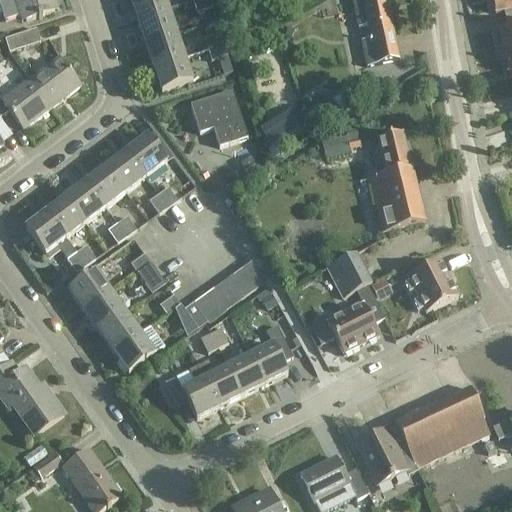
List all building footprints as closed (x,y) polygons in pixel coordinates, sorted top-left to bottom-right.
[(24,24),(52,14),(46,0),(0,0),(0,17),(2,24),(22,18),(24,24)] [(126,0),(135,24),(166,14),(161,0),(126,0)] [(212,11),(209,0),(193,5),(195,16),(212,11)] [(396,63),(382,0),(350,0),(357,30),(365,28),(368,41),(360,43),(366,70),(374,68),(396,63)] [(501,15),(511,12),(511,0),(488,0),(493,17),(501,15)] [(511,12),(501,15),(505,31),(496,33),(497,37),(494,38),(497,50),(500,49),(506,75),(511,73),(511,12)] [(135,24),(143,48),(174,38),(166,14),(135,24)] [(7,56),(38,46),(34,33),(3,43),(7,56)] [(202,42),(206,55),(223,50),(219,37),(202,42)] [(151,72),(182,63),(174,38),(143,48),(151,72)] [(226,60),(223,50),(206,55),(209,65),(216,63),(226,60)] [(232,78),(226,60),(216,63),(222,81),(232,78)] [(28,83),(49,112),(78,90),(57,62),(28,83)] [(190,86),(182,63),(151,72),(159,96),(190,86)] [(0,119),(6,114),(21,133),(49,112),(28,83),(0,104),(0,119)] [(245,143),(230,96),(188,110),(197,138),(211,134),(217,152),(245,143)] [(329,108),(315,118),(324,130),(337,120),(329,108)] [(298,128),(288,114),(259,133),(270,148),(298,128)] [(380,238),(423,227),(412,185),(400,137),(375,144),(377,152),(370,154),(373,168),(381,166),(384,179),(367,184),(380,238)] [(123,157),(143,183),(164,168),(144,141),(123,157)] [(348,153),(359,150),(358,143),(347,145),(346,142),(320,148),(324,163),(349,157),(348,153)] [(143,183),(123,157),(102,172),(122,199),(143,183)] [(250,160),(239,166),(244,174),(255,168),(250,160)] [(83,187),(103,213),(122,199),(102,172),(83,187)] [(62,203),(82,229),(103,213),(83,187),(62,203)] [(167,191),(155,199),(165,212),(177,204),(167,191)] [(157,218),(165,212),(155,199),(148,204),(157,218)] [(43,218),(63,243),(82,229),(62,203),(43,218)] [(63,243),(43,218),(23,233),(27,237),(43,259),(55,249),(66,264),(74,258),(63,243)] [(126,220),(114,228),(124,241),(135,233),(126,220)] [(116,247),(124,241),(114,228),(107,233),(116,247)] [(84,250),(74,258),(83,271),(94,263),(84,250)] [(355,257),(326,273),(342,302),(355,295),(356,294),(366,289),(370,287),(355,257)] [(75,276),(83,271),(74,258),(66,264),(69,268),(75,276)] [(129,267),(136,277),(150,268),(143,258),(129,267)] [(406,281),(424,316),(430,313),(457,300),(439,264),(413,277),(406,281)] [(254,291),(264,284),(250,265),(240,272),(254,291)] [(165,290),(150,268),(136,277),(151,299),(151,298),(165,290)] [(240,272),(231,279),(244,298),(254,291),(240,272)] [(82,316),(108,297),(94,276),(67,295),(82,316)] [(244,298),(231,279),(220,286),(234,306),(244,298)] [(392,300),(385,285),(371,292),(378,307),(392,300)] [(225,312),(234,306),(220,286),(211,293),(225,312)] [(361,308),(312,333),(321,350),(334,343),(342,358),(378,340),(372,328),(383,322),(368,293),(366,289),(356,294),(355,295),(361,308)] [(271,299),(267,292),(253,301),(258,308),(260,306),(266,315),(274,310),(269,301),(271,299)] [(225,312),(211,293),(202,300),(216,319),(225,312)] [(123,318),(108,297),(82,316),(96,337),(123,318)] [(158,309),(166,321),(174,315),(180,311),(173,300),(158,309)] [(202,300),(192,307),(207,326),(216,319),(202,300)] [(207,326),(192,307),(183,314),(197,333),(202,329),(207,326)] [(183,314),(180,311),(174,315),(184,343),(197,333),(183,314)] [(138,338),(123,318),(96,337),(111,357),(138,338)] [(270,349),(247,360),(262,389),(285,378),(276,360),(286,355),(274,330),(263,335),(270,349)] [(148,331),(138,338),(111,357),(126,379),(153,359),(152,359),(162,352),(148,331)] [(220,332),(208,338),(215,352),(227,347),(220,332)] [(206,357),(215,352),(208,338),(199,342),(206,357)] [(262,389),(247,360),(225,371),(239,401),(262,389)] [(207,364),(197,369),(217,412),(239,401),(225,371),(213,377),(207,364)] [(17,377),(8,365),(0,370),(0,403),(6,412),(13,407),(36,438),(62,419),(45,396),(41,399),(23,373),(17,377)] [(162,387),(174,411),(185,406),(194,424),(217,412),(197,369),(188,374),(194,387),(179,394),(173,382),(162,387)] [(393,427),(395,431),(414,473),(487,438),(479,423),(482,422),(467,392),(393,427)] [(511,426),(509,428),(507,423),(490,431),(496,443),(511,435),(511,426)] [(414,473),(395,431),(355,450),(374,490),(404,476),(405,479),(415,474),(414,473)] [(87,511),(105,511),(120,501),(86,454),(60,473),(87,511)] [(39,482),(60,467),(53,458),(32,473),(39,482)] [(354,505),(366,499),(353,474),(342,479),(333,462),(297,480),(312,508),(347,490),(354,505)] [(275,511),(267,495),(245,507),(246,509),(240,511),(275,511)]
